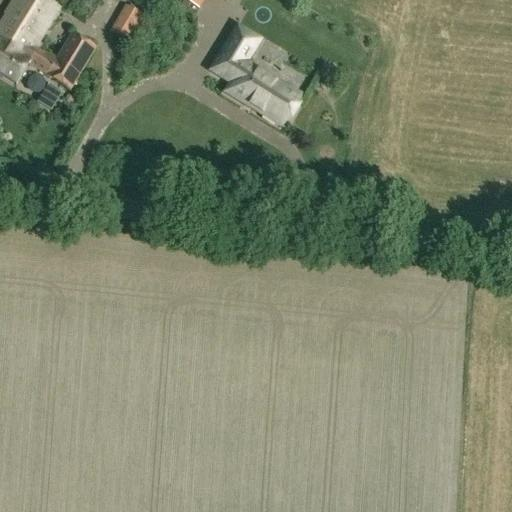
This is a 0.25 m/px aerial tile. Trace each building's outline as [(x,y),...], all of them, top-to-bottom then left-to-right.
[(1,28),(36,49),(60,10),(43,0),(16,0),(7,16),(8,17),(1,28)] [(140,8),(120,31),(138,46),(157,23),(140,8)] [(277,122),(295,91),(242,59),(255,37),(234,23),(207,67),(227,80),(222,89),(277,122)] [(56,62),(36,49),(1,28),(0,29),(0,75),(16,86),(28,66),(46,77),(45,78),(69,93),(80,76),(56,62)] [(56,62),(80,76),(95,50),(72,36),(56,62)] [(51,111),(62,94),(48,85),(38,103),(51,111)]
